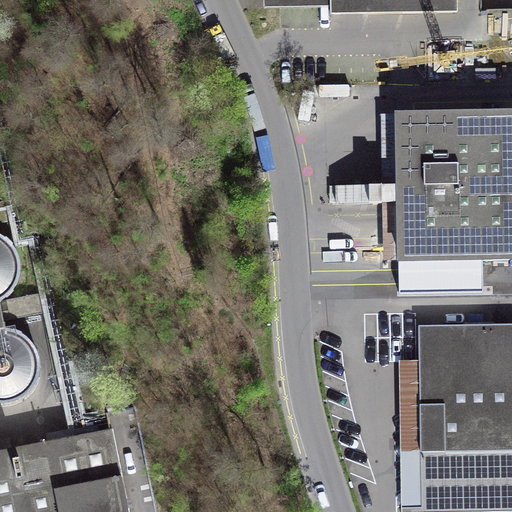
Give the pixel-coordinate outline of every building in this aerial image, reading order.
[(267,0),(268,2),(330,1),(330,14),(457,12),(456,0),(267,0)] [(382,202),(397,202),(398,261),(511,259),(511,111),(396,114),(397,185),(381,185),(381,184),(337,185),(338,204),(382,203),(382,202)] [(0,411),(25,404),(40,378),(27,330),(6,317),(2,303),(20,272),(11,242),(0,235),(0,411)] [(430,366),(412,366),(413,511),(511,511),(511,329),(429,331),(430,366)] [(0,511),(124,511),(108,428),(0,449),(0,511)]
